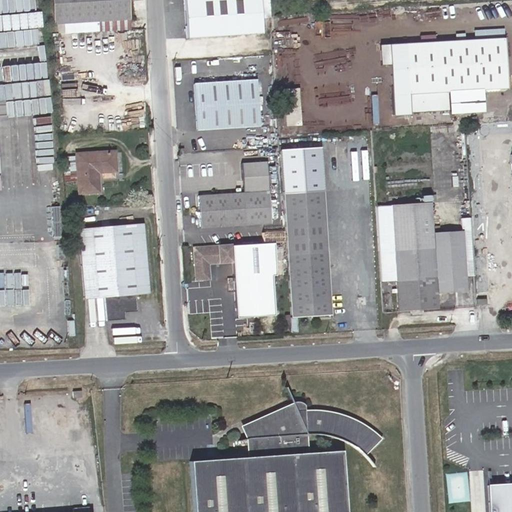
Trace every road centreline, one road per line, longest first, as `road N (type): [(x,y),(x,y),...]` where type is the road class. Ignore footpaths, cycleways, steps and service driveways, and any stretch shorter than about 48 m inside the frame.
road 1 (unclassified): [(179,361),(155,0)]
road 2 (unclassified): [(179,361),(411,347)]
road 3 (unclassified): [(0,368),(179,361)]
road 4 (unclassified): [(411,347),(421,511)]
road 5 (unknown): [(113,364),(119,511)]
